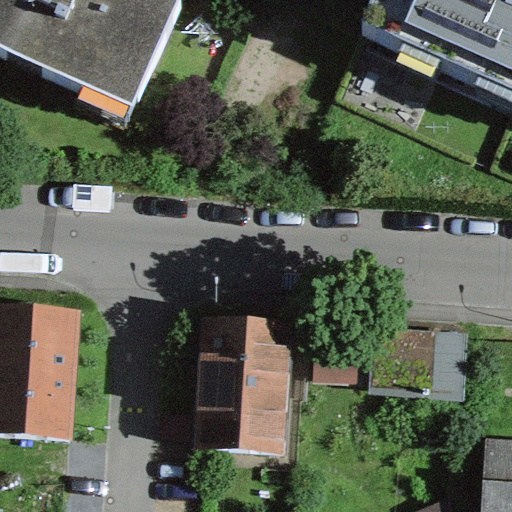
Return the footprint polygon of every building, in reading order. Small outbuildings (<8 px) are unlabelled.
[(0,0),(0,56),(8,60),(10,57),(48,74),(46,77),(83,94),(89,80),(140,103),(183,9),(162,0),(0,0)] [(511,0),(378,0),(362,37),(511,103),(511,0)] [(78,317),(0,312),(0,436),(71,440),(78,317)] [(206,326),(199,449),(284,454),(291,331),(206,326)] [(374,336),(371,390),(433,393),(436,340),(374,336)] [(511,511),(511,447),(489,446),(485,511),(511,511)] [(419,499),(418,511),(450,511),(451,501),(419,499)]
